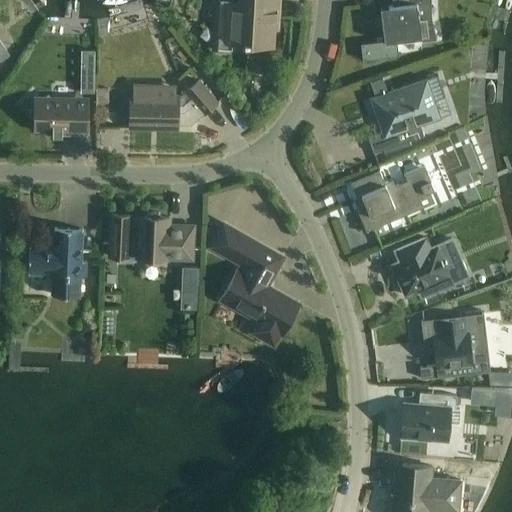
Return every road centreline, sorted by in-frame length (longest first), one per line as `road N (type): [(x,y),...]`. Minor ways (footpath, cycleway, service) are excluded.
road 1 (residential): [(346,511),(358,446),(352,350),(329,272),(260,149)]
road 2 (residential): [(260,149),(188,172),(0,172)]
road 3 (residential): [(260,149),(314,56),(319,0)]
